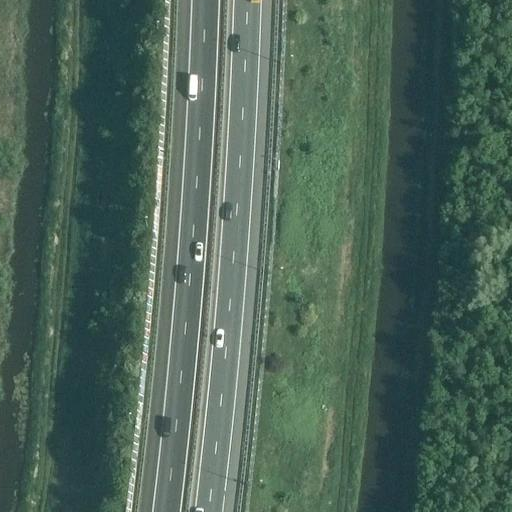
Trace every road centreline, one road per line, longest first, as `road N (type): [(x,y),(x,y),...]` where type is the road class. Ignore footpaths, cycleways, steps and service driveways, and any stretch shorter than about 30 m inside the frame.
road 1 (track): [(91,0),(47,511)]
road 2 (motorway): [(207,511),(236,224),(246,0)]
road 3 (motorway): [(204,0),(165,511)]
road 4 (track): [(368,0),(335,511)]
